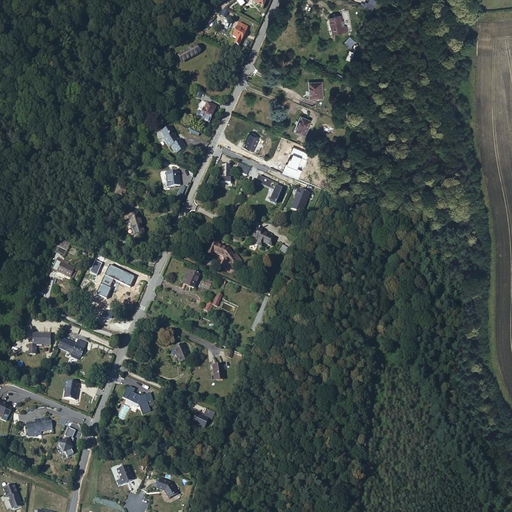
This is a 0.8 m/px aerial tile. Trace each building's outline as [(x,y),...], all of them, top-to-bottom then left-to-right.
[(254,0),(254,1),(257,3),(256,6),(264,9),(267,1),(264,0),(254,0)] [(373,13),(375,8),(367,4),(366,7),(362,5),(361,8),(373,13)] [(345,23),(344,19),(333,21),(336,36),(347,34),(347,28),(345,29),(344,23),(345,23)] [(237,31),(234,30),(232,34),(231,33),(230,35),(232,35),(231,37),(239,41),(240,38),(243,39),(243,37),(242,35),(243,34),(239,32),(240,31),(238,29),(237,31)] [(352,38),(346,43),(351,49),(357,43),(352,38)] [(199,53),(194,46),(178,58),(183,65),(199,53)] [(321,96),(320,81),(308,82),(309,97),(321,96)] [(201,117),(207,120),(214,104),(204,99),(201,105),(200,105),(198,109),(194,108),(193,109),(193,110),(193,111),(193,112),(193,113),(193,114),(194,114),(194,115),(195,115),(195,116),(201,118),(201,117)] [(304,133),(311,119),(302,115),(295,129),(304,133)] [(196,127),(185,123),(185,125),(187,126),(186,128),(194,132),(196,127)] [(170,129),(166,124),(160,129),(164,135),(162,136),(168,144),(170,143),(175,150),(186,143),(180,136),(178,137),(176,135),(174,136),(172,134),(175,132),(172,128),(170,129)] [(253,151),(257,143),(259,144),(261,140),(259,139),(255,137),(251,134),(245,146),(253,151)] [(280,165),(285,156),(278,152),(273,161),(280,165)] [(229,178),(230,166),(222,166),(222,178),(221,178),(221,183),(230,183),(230,178),(229,178)] [(180,185),(177,171),(166,173),(168,187),(180,185)] [(258,171),(256,177),(275,186),(274,187),(273,186),(268,197),(275,200),(280,188),(281,189),(284,183),(258,171)] [(291,206),(301,211),(310,191),(299,187),(298,187),(296,192),(297,193),(296,195),(291,206)] [(142,194),(133,190),(129,199),(138,203),(142,194)] [(127,224),(130,223),(140,220),(139,214),(126,218),(127,224)] [(140,220),(130,223),(135,239),(145,236),(140,220)] [(255,240),(260,242),(261,239),(269,242),(272,235),(259,230),(260,227),(254,224),(250,233),(257,236),(255,240)] [(212,250),(224,256),(226,254),(228,257),(224,260),(229,267),(238,260),(228,245),(217,240),(212,250)] [(279,250),(287,255),(291,249),(283,244),(279,250)] [(70,275),(75,264),(61,257),(56,267),(70,275)] [(131,284),(134,276),(108,263),(100,281),(105,284),(109,274),(131,284)] [(189,268),(183,281),(192,285),(198,272),(189,268)] [(85,292),(91,280),(85,278),(79,289),(85,292)] [(255,331),(271,298),(263,294),(246,327),(255,331)] [(214,305),(218,297),(213,295),(209,303),(214,305)] [(108,319),(111,313),(105,310),(102,317),(108,319)] [(49,343),(49,332),(31,331),(31,343),(49,343)] [(76,348),(80,350),(84,338),(75,335),(74,340),(60,336),(57,346),(75,352),(76,348)] [(185,356),(179,341),(170,344),(172,350),(170,350),(175,360),(185,356)] [(217,362),(208,364),(210,378),(219,377),(217,362)] [(77,384),(65,381),(63,388),(65,388),(63,398),(74,401),(75,396),(74,395),(74,393),(76,392),(77,388),(76,388),(77,384)] [(145,410),(142,400),(140,392),(136,393),(129,390),(130,386),(125,383),(124,385),(122,384),(117,394),(133,402),(136,412),(145,410)] [(140,392),(142,400),(148,399),(146,390),(140,392)] [(0,413),(4,415),(4,414),(9,416),(12,409),(8,407),(8,405),(2,403),(0,402),(0,413)] [(207,419),(210,411),(201,407),(198,414),(195,413),(194,415),(191,413),(187,422),(193,425),(194,424),(199,426),(203,417),(207,419)] [(47,426),(46,421),(46,416),(40,416),(41,419),(32,420),(32,423),(32,426),(28,427),(28,423),(23,423),(24,433),(30,432),(31,436),(39,436),(39,431),(51,430),(50,425),(47,426)] [(73,431),(66,428),(62,436),(63,437),(61,441),(55,443),(60,453),(61,452),(63,457),(70,454),(69,453),(67,449),(69,449),(67,446),(71,439),(69,439),(73,431)] [(123,484),(135,480),(130,466),(118,470),(123,484)] [(161,480),(157,490),(165,492),(169,500),(178,494),(172,484),(161,480)] [(12,483),(2,487),(5,496),(8,495),(9,499),(8,501),(10,506),(12,507),(18,504),(19,503),(12,483)]
